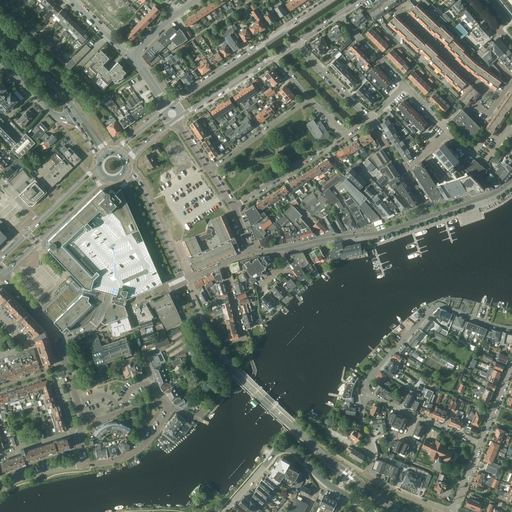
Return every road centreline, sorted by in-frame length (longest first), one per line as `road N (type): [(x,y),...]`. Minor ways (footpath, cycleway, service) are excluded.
road 1 (unknown): [(101,281),(104,297),(140,258),(123,219),(85,218),(72,236),(99,272)]
road 2 (residential): [(363,392),(438,303),(511,329)]
road 3 (tertiary): [(331,0),(173,104)]
road 4 (tertiary): [(202,335),(140,184),(124,168)]
road 5 (tertiary): [(120,175),(202,335)]
road 6 (tertiary): [(202,335),(330,461)]
road 7 (unclassified): [(84,424),(52,330),(1,275)]
road 8 (residential): [(429,215),(377,233),(274,250)]
road 9 (unclassified): [(499,99),(390,0)]
road 10 (tertiary): [(1,275),(103,175)]
road 11 (unclassified): [(234,206),(347,134)]
road 12 (residential): [(479,443),(363,392)]
road 13 (unclassified): [(308,98),(209,169)]
